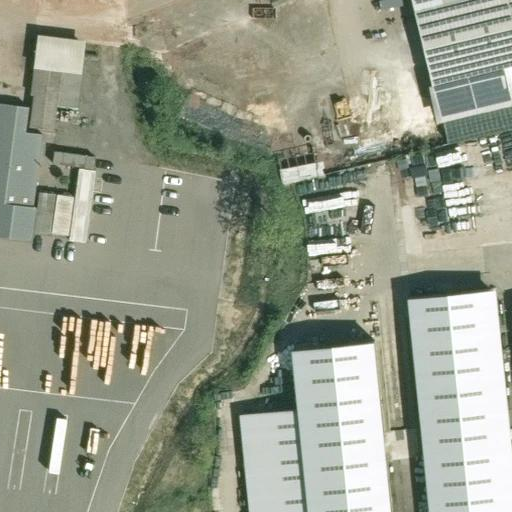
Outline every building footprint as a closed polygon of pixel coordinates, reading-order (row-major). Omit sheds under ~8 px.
[(511,0),(407,0),(429,99),(511,80),(511,0)] [(92,38),(42,31),(33,94),(37,94),(33,125),(58,128),(61,104),(83,107),(92,38)] [(0,235),(37,240),(41,205),(37,205),(46,131),(30,129),(33,105),(0,101),(0,104),(0,235)] [(392,292),(412,511),(511,511),(511,341),(508,300),(506,282),(392,292)] [(390,511),(374,331),(289,339),(295,405),(237,411),(246,511),(390,511)] [(156,452),(154,475),(169,476),(171,452),(156,452)]
